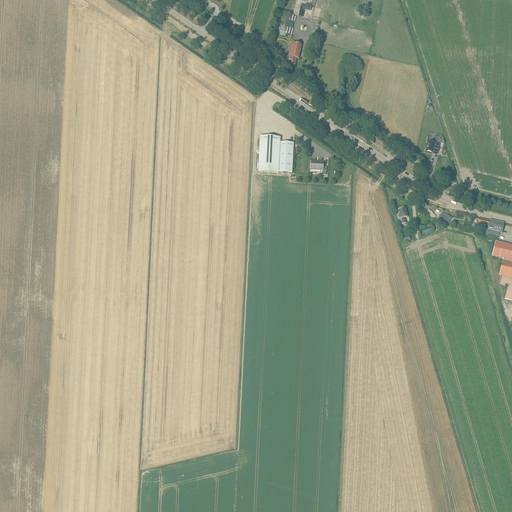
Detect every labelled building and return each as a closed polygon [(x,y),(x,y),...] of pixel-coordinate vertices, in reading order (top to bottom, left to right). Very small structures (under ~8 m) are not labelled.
[(301,5),(298,17),(303,18),(304,10),(311,12),(311,7),(311,5),(306,4),(305,6),(301,5)] [(287,28),(292,29),(294,22),(289,21),(289,20),(286,20),(284,28),(287,28)] [(299,59),(302,45),(296,44),(296,42),(292,41),(292,43),(289,57),(290,57),(289,59),(290,59),(289,66),(295,67),(297,59),(299,59)] [(258,172),(279,173),(280,143),(280,138),(260,137),(258,172)] [(425,152),(433,153),(432,155),(437,156),(437,155),(438,151),(439,145),(428,142),(425,152)] [(280,143),(279,173),(292,174),(293,144),(280,143)] [(311,162),(310,171),(323,171),(322,175),(326,176),(326,168),(323,168),(323,163),(311,162)] [(405,209),(398,211),(399,215),(398,215),(400,220),(401,225),(406,224),(404,219),(408,218),(405,209)] [(425,214),(428,216),(433,220),(435,217),(431,212),(428,210),(425,214)] [(452,218),(442,212),(437,221),(443,224),(444,222),(448,225),(452,218)] [(478,224),(477,227),(482,229),(482,228),(482,231),(487,233),(490,221),(479,218),(477,224),(478,224)] [(487,233),(499,236),(500,233),(502,233),(504,223),(490,219),(490,221),(487,233)] [(504,300),(506,300),(511,301),(511,245),(496,242),(492,256),(503,259),(499,276),(500,276),(498,284),(508,287),(504,300)]
